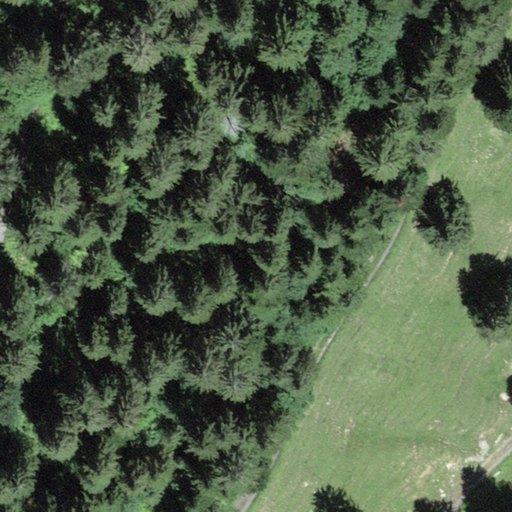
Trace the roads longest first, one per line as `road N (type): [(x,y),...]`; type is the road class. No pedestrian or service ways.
road 1 (track): [(239,511),(304,373),(380,255),(422,158),(511,5)]
road 2 (track): [(0,227),(61,0)]
